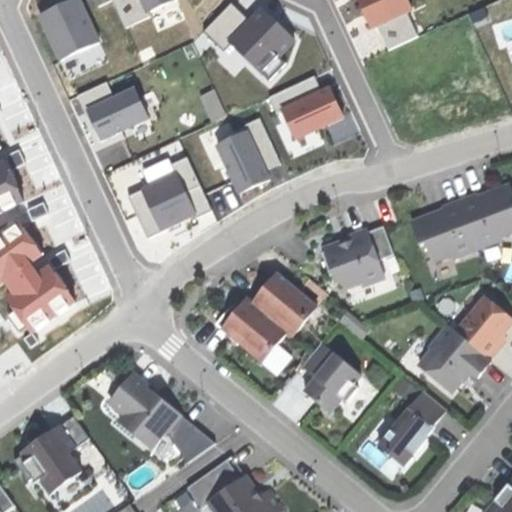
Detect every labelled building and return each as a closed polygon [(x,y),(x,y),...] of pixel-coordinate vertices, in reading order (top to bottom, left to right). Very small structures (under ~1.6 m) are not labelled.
[(40,15),(60,60),(99,42),(79,0),(60,0),(63,4),(40,15)] [(149,11),(172,0),(112,0),(126,27),(151,16),(149,11)] [(376,25),(388,49),(417,36),(406,11),(411,9),(407,0),(358,0),(362,8),(364,13),(365,12),(372,27),(376,25)] [(231,2),(203,31),(223,51),(231,43),(268,80),(286,63),(278,55),(294,39),(277,23),(272,28),(265,22),(257,14),(250,21),(231,2)] [(265,22),(272,28),(277,23),(262,9),(257,14),(265,22)] [(0,98),(20,90),(8,62),(0,65),(0,98)] [(281,110),(295,139),(320,127),(321,128),(343,117),(336,102),(330,87),(315,94),(309,79),(314,77),(314,76),(268,97),(276,113),(281,110)] [(106,82),(77,95),(85,112),(88,111),(94,124),(101,139),(148,117),(135,88),(114,98),(106,82)] [(0,112),(12,141),(39,129),(27,101),(0,112)] [(262,165),(277,158),(279,164),(280,163),(259,118),(243,125),(246,131),(217,145),(229,170),(228,170),(238,193),(256,185),(269,179),(262,165)] [(128,196),(147,238),(169,228),(168,226),(181,220),(194,213),(196,218),(212,210),(187,157),(171,164),(176,173),(128,196)] [(477,196),(459,203),(477,251),(503,241),(502,237),(511,233),(511,191),(510,186),(490,194),(491,197),(484,200),(479,202),(477,196)] [(453,260),(477,251),(459,203),(444,208),(446,214),(440,217),(434,219),(432,216),(412,223),(421,246),(427,244),(434,263),(452,256),(453,260)] [(393,254),(383,226),(367,232),(365,229),(349,236),(351,241),(345,244),(339,246),(337,243),(323,249),(323,252),(321,253),(329,275),(332,274),(334,278),(345,288),(361,282),(363,286),(383,278),(377,260),(393,254)] [(251,302),(286,330),(292,336),(316,305),(275,272),(264,286),(251,302)] [(454,330),(488,358),(499,345),(503,340),(502,331),(511,319),(483,295),(454,330)] [(251,302),(246,297),(237,308),(231,303),(224,311),(214,323),(260,362),(286,330),(251,302)] [(476,377),(490,360),(488,358),(454,330),(446,324),(427,347),(431,349),(417,365),(448,391),(459,377),(466,369),(476,377)] [(359,375),(320,343),(312,352),(301,366),(317,379),(306,392),(304,390),(303,391),(315,401),(329,412),(340,398),(344,401),(356,386),(352,383),(359,375)] [(132,374),(129,377),(144,390),(147,387),(132,374)] [(144,390),(129,377),(109,401),(124,414),(118,422),(148,447),(163,430),(167,433),(181,415),(160,397),(147,387),(144,390)] [(445,409),(422,390),(377,445),(401,465),(411,453),(412,454),(420,445),(426,437),(423,435),(445,409)] [(79,422),(74,415),(51,431),(33,443),(34,446),(13,460),(27,480),(36,474),(49,494),(81,472),(67,452),(89,437),(79,422)] [(215,442),(181,415),(167,433),(187,462),(215,442)] [(228,462),(189,490),(203,509),(210,504),(216,511),(281,511),(283,511),(269,492),(259,499),(252,490),(254,489),(250,484),(246,478),(242,481),(228,462)] [(511,511),(511,479),(504,490),(485,511),(511,511)] [(0,511),(1,511),(14,504),(0,484),(0,511)] [(135,511),(129,503),(116,511),(135,511)]
